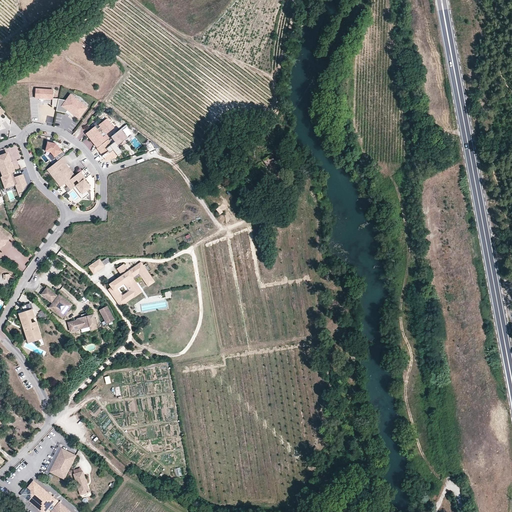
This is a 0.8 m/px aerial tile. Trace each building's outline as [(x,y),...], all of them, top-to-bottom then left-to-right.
[(54,90),(36,89),(36,99),(53,100),(53,107),(58,108),(59,100),(54,99),(54,90)] [(80,121),(89,108),(72,95),(66,101),(59,100),(58,108),(57,113),(67,114),(68,112),(80,121)] [(96,127),(87,135),(95,145),(104,138),(107,142),(109,140),(110,139),(107,135),(115,129),(108,119),(100,126),(101,128),(98,130),(96,127)] [(109,140),(107,142),(98,149),(108,161),(117,157),(119,155),(119,156),(124,152),(119,146),(122,144),(124,146),(127,143),(126,141),(128,139),(121,130),(112,137),(116,142),(113,145),(109,140)] [(52,153),(58,162),(61,159),(67,155),(64,151),(63,152),(57,144),(49,142),(47,151),(52,153)] [(68,154),(72,160),(77,157),(73,151),(68,154)] [(0,168),(3,176),(9,173),(12,172),(14,172),(12,164),(11,165),(9,161),(10,160),(8,154),(2,157),(2,155),(0,155),(0,162),(2,168),(0,168)] [(269,156),(264,160),(267,166),(273,162),(273,161),(275,160),(271,155),(270,157),(269,156)] [(75,177),(61,159),(58,162),(48,170),(62,188),(66,184),(75,177)] [(9,173),(3,176),(2,176),(6,187),(15,184),(18,192),(22,191),(26,185),(22,174),(14,177),(14,176),(11,177),(9,173)] [(75,177),(66,184),(72,190),(74,189),(83,200),(88,195),(86,192),(89,189),(83,181),(86,178),(81,173),(75,177)] [(9,240),(7,238),(0,246),(0,249),(0,250),(9,240)] [(99,257),(88,265),(93,272),(104,264),(99,257)] [(109,289),(120,305),(141,291),(132,277),(138,272),(148,286),(154,281),(141,262),(128,271),(124,264),(117,268),(122,275),(109,284),(111,287),(109,289)] [(43,292),(44,295),(52,302),(53,303),(52,304),(52,310),(62,317),(64,314),(66,315),(68,312),(67,311),(72,304),(59,295),(58,296),(47,287),(43,292)] [(28,310),(26,304),(22,306),(24,311),(19,313),(23,325),(24,325),(27,334),(32,337),(40,334),(36,322),(31,323),(29,319),(34,317),(31,309),(28,310)] [(106,307),(100,311),(106,323),(113,320),(106,307)] [(68,323),(70,331),(90,326),(91,330),(96,329),(94,319),(89,316),(87,317),(86,314),(80,315),(81,318),(76,319),(76,321),(68,323)] [(24,325),(23,325),(28,342),(32,337),(27,334),(24,325)] [(19,414),(9,410),(7,414),(18,418),(19,414)] [(50,472),(62,449),(64,446),(60,444),(45,473),(48,475),(50,472)] [(76,456),(62,449),(50,472),(64,479),(76,456)] [(80,473),(72,476),(78,497),(87,494),(80,473)] [(28,501),(40,511),(48,502),(52,497),(33,480),(27,488),(29,490),(30,498),(28,501)] [(29,490),(27,488),(20,495),(28,501),(30,498),(29,490)] [(48,502),(40,511),(44,511),(47,509),(56,500),(52,497),(48,502)] [(69,511),(58,502),(54,507),(50,511),(69,511)]
